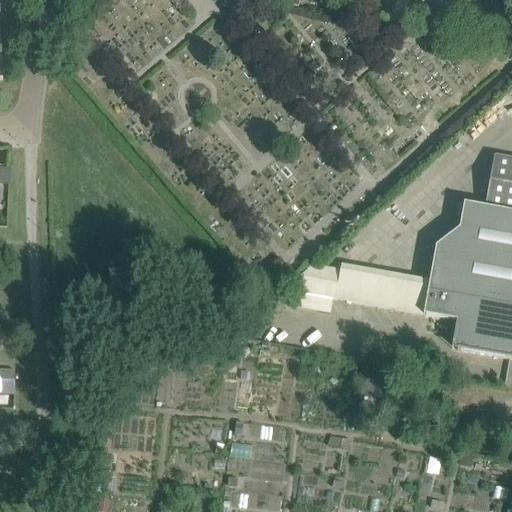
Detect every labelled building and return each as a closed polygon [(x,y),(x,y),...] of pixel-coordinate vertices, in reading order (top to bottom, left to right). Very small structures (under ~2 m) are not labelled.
[(22,6),(12,4),(6,24),(16,27),(22,6)] [(511,158),(499,156),(488,207),(467,202),(462,228),(437,244),(431,278),(424,316),(457,323),(453,345),(457,351),(511,361),(511,158)] [(332,299),(424,316),(431,278),(335,260),(333,266),(315,263),(285,291),(296,293),(293,307),(329,314),(332,299)] [(271,276),(261,288),(273,298),(283,286),(271,276)] [(15,394),(15,382),(15,372),(1,371),(1,384),(0,394),(15,394)] [(0,419),(14,420),(15,410),(0,410),(0,413),(0,419)] [(0,429),(14,430),(14,420),(0,419),(0,429)] [(0,468),(12,469),(12,459),(0,458),(0,468)] [(111,464),(110,504),(148,505),(149,464),(111,464)]
